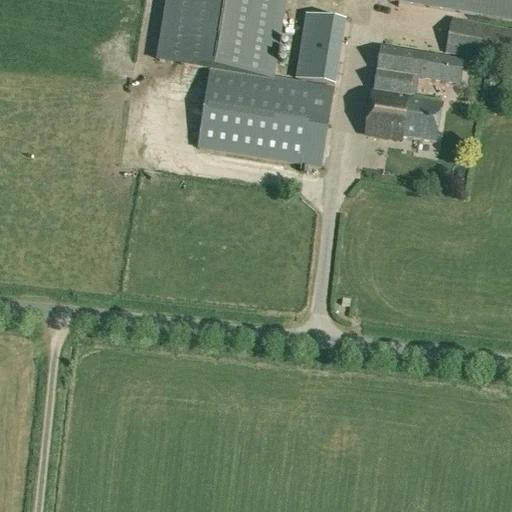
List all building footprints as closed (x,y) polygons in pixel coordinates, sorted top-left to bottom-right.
[(270,80),(283,0),(169,0),(159,62),(209,70),(196,151),(321,171),(334,90),(270,80)] [(511,0),(387,0),(387,3),(511,22),(511,0)] [(345,22),(305,16),(295,81),(334,86),(345,22)] [(511,31),(452,20),(445,53),(511,66),(511,31)] [(401,144),(402,140),(437,145),(443,105),(412,100),(416,80),(460,87),(462,76),(464,61),(379,47),(363,138),(401,144)]
